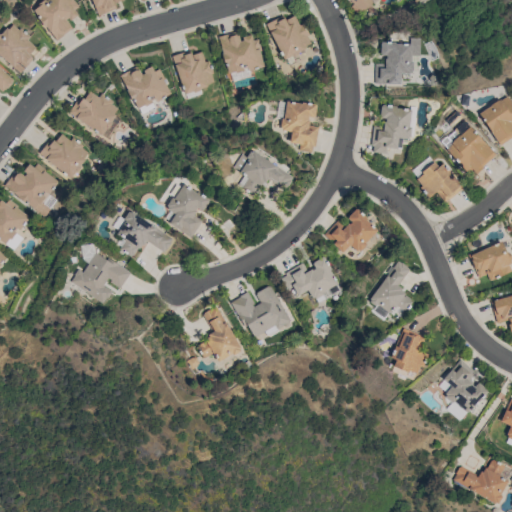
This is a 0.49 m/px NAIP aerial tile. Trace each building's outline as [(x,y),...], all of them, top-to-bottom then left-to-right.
[(73,0),(78,6),(74,9),(78,14),(71,20),(68,17),(66,19),(72,28),(57,40),(46,26),(45,27),(37,17),(38,16),(33,10),(38,6),(37,4),(43,0),(73,0)] [(121,0),(115,3),(116,5),(115,5),(116,8),(98,15),(91,0),(121,0)] [(376,0),(374,2),(372,0),(372,4),(367,8),(366,8),(361,12),(359,11),(357,13),(350,6),(353,3),(350,0),(376,0)] [(299,25),(303,23),(309,34),(307,35),(311,43),(305,46),(305,48),(298,52),(299,53),(292,57),(292,55),(284,59),(265,24),(283,15),(285,20),(294,15),(299,25)] [(0,33),(1,34),(6,27),(8,29),(12,24),(18,29),(20,28),(30,36),(27,39),(35,47),(29,54),(30,56),(32,58),(20,73),(0,55),(0,33)] [(226,65),(225,65),(222,53),(223,53),(218,36),(237,31),(240,41),(243,40),(242,37),(251,34),(252,40),(258,38),(265,66),(248,70),(247,67),(243,68),(244,70),(236,72),(236,71),(228,73),(226,65)] [(375,63),(384,63),(385,58),(386,58),(386,55),(380,55),(381,42),(395,42),(395,43),(410,43),(410,61),(412,61),(412,71),(410,71),(410,73),(401,73),(401,84),(374,83),(375,63)] [(171,56),(190,49),(191,55),(201,51),(204,62),(209,60),(213,73),(210,73),(213,81),(207,83),(208,86),(200,88),(199,90),(194,92),(192,91),(184,94),(171,56)] [(164,78),(162,80),(170,93),(157,101),(155,98),(151,100),(152,102),(151,102),(154,107),(142,114),(138,108),(134,101),(133,102),(126,91),(128,90),(119,76),(136,66),(141,74),(145,72),(143,70),(151,65),(154,71),(158,68),(164,78)] [(0,67),(2,69),(1,70),(13,80),(12,82),(7,88),(7,87),(5,89),(4,88),(2,91),(0,89),(0,67)] [(79,96),(84,99),(90,91),(98,97),(101,93),(113,101),(112,103),(118,108),(113,113),(116,115),(111,122),(112,123),(108,128),(106,128),(101,135),(78,118),(77,119),(68,112),(79,96)] [(491,105),(490,104),(497,100),(500,99),(500,100),(507,95),(511,102),(511,136),(500,145),(479,113),(491,105)] [(286,101),(302,103),(302,102),(316,104),(316,106),(315,116),(314,116),(314,117),(308,116),(308,120),(309,120),(308,125),(318,126),(315,146),(312,146),(311,152),(299,150),(300,144),(289,142),(291,131),(282,130),(282,128),(280,127),(281,118),(283,118),(286,101)] [(409,127),(411,127),(410,137),(408,136),(407,138),(398,137),(396,148),(386,147),(385,153),(372,152),(373,146),(370,145),(373,125),(383,126),(383,121),(385,122),(385,118),(380,117),(380,116),(379,116),(380,106),(381,106),(382,104),(395,106),(395,107),(411,109),(409,127)] [(493,152),(492,152),(494,154),(482,166),(483,167),(476,173),(472,169),(468,173),(445,148),(452,141),(459,135),(469,126),(493,152)] [(70,140),(73,136),(83,145),(81,147),(88,152),(83,158),(85,159),(79,165),(80,167),(77,171),(75,171),(70,178),(39,152),(51,137),(55,141),(61,133),(70,140)] [(240,171),(233,166),(241,154),(246,157),(250,151),(252,152),(253,151),(293,177),(291,180),(287,186),(286,185),(284,188),(268,178),(265,183),(263,181),(260,186),(259,185),(253,194),(242,187),(248,178),(239,172),(240,171)] [(420,187),(422,186),(416,179),(423,174),(421,172),(433,161),(438,167),(443,163),(462,186),(444,202),(435,191),(428,197),(420,187)] [(49,194),(46,191),(43,195),(45,197),(40,203),(38,202),(34,208),(28,203),(27,204),(17,196),(18,195),(4,185),(16,169),(24,176),(26,173),(23,171),(29,163),(33,167),(36,163),(47,170),(46,172),(58,181),(49,194)] [(196,192),(197,191),(209,199),(208,201),(203,209),(202,210),(197,207),(195,210),(196,211),(193,215),(201,220),(190,237),(169,223),(175,214),(167,209),(168,207),(166,205),(172,197),(174,198),(183,184),(196,192)] [(0,199),(5,203),(8,199),(18,206),(17,207),(29,217),(19,230),(17,227),(14,231),(16,232),(11,239),(9,238),(5,244),(0,239),(0,199)] [(338,220),(345,227),(348,223),(349,224),(351,222),(347,217),(356,208),(367,218),(366,219),(377,230),(365,242),(367,244),(360,251),(359,250),(357,251),(350,245),(343,252),(334,244),(323,235),(338,220)] [(146,241),(143,245),(142,244),(139,248),(137,248),(133,255),(132,254),(130,256),(119,248),(125,239),(116,233),(125,220),(123,219),(128,211),(130,212),(131,211),(172,239),(166,249),(165,248),(163,252),(146,241)] [(483,247),(484,249),(501,241),(506,252),(509,252),(511,258),(510,260),(511,263),(508,264),(511,271),(489,281),(486,274),(478,278),(468,254),(483,247)] [(70,281),(74,275),(78,269),(83,272),(87,266),(86,266),(95,252),(107,260),(108,257),(130,272),(119,288),(110,282),(111,280),(108,278),(103,285),(112,291),(107,298),(107,297),(102,303),(70,281)] [(302,262),(307,271),(311,269),(312,270),(315,268),(312,263),(324,256),(331,269),(330,270),(338,283),(323,292),(324,294),(315,299),(314,297),(313,298),(308,290),(298,295),(293,286),(287,289),(281,278),(286,275),(285,273),(302,262)] [(397,260),(401,263),(401,262),(407,266),(406,267),(409,269),(397,285),(401,288),(400,290),(405,293),(404,294),(411,299),(410,301),(412,302),(405,311),(396,305),(390,313),(376,303),(375,305),(369,301),(371,299),(369,298),(397,260)] [(290,320),(283,324),(284,325),(277,329),(275,325),(255,337),(248,325),(244,327),(230,302),(240,297),(239,296),(247,291),(254,303),(252,304),(253,306),(260,303),(255,294),(256,294),(256,292),(268,285),(268,287),(270,286),(290,320)] [(490,302),(511,295),(511,332),(510,332),(508,324),(510,323),(509,319),(496,323),(490,302)] [(239,349),(241,351),(233,356),(232,353),(218,362),(213,353),(204,358),(196,346),(205,340),(204,338),(209,336),(208,334),(212,332),(202,315),(204,314),(203,313),(211,308),(211,309),(216,307),(241,348),(239,349)] [(424,337),(419,350),(428,354),(423,366),(420,365),(417,373),(409,370),(408,372),(400,369),(398,375),(390,371),(392,365),(393,365),(396,360),(390,357),(395,346),(403,328),(424,337)] [(475,373),(469,380),(472,383),(471,384),(474,386),(478,382),(488,391),(478,402),(477,401),(467,413),(466,412),(458,421),(445,409),(451,402),(445,396),(446,395),(445,393),(451,386),(443,379),(451,369),(455,372),(457,370),(453,366),(460,359),(475,373)] [(500,421),(511,397),(511,439),(507,437),(507,435),(506,434),(510,426),(500,421)] [(469,488),(469,489),(452,480),(456,474),(455,473),(459,466),(460,467),(461,465),(478,475),(480,471),(482,472),(485,467),(486,467),(491,460),(492,459),(504,466),(499,475),(508,480),(499,495),(502,496),(498,503),(495,502),(495,503),(469,488)]
